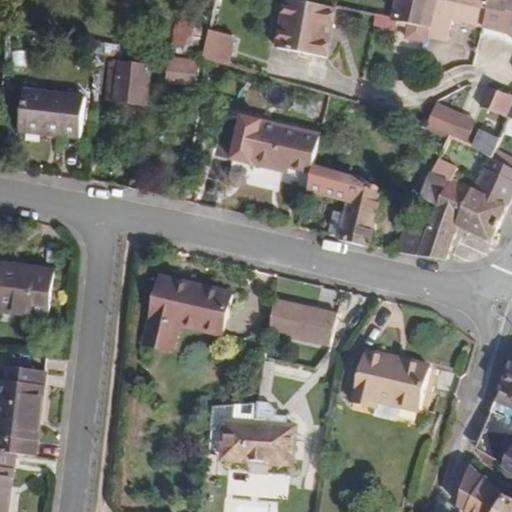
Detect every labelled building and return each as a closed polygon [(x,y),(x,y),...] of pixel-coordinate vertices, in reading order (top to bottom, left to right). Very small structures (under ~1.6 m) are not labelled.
[(228,0),(216,0),(213,24),(223,26),(228,0)] [(328,59),(337,10),(289,0),(279,50),(328,59)] [(511,0),(399,0),(395,21),(376,18),(374,31),(396,35),(399,22),(432,29),(433,23),(454,27),(457,12),(469,14),(471,5),(490,8),(490,9),(489,18),(486,29),(511,35),(511,0)] [(489,18),(490,9),(490,8),(471,5),(469,14),(489,18)] [(189,19),(177,16),(171,48),(201,53),(205,32),(195,30),(196,25),(188,22),(189,19)] [(451,43),(454,27),(433,23),(432,29),(431,39),(451,43)] [(236,36),(211,31),(207,57),(207,59),(229,66),(236,36)] [(104,44),(89,42),(87,51),(104,55),(104,44)] [(136,51),(107,47),(106,55),(127,58),(128,57),(135,57),(136,51)] [(170,57),(167,84),(196,88),(199,61),(170,57)] [(152,64),(111,59),(105,99),(147,106),(152,64)] [(511,95),(491,89),(483,110),(511,119),(505,135),(511,137),(511,95)] [(84,141),(89,99),(28,92),(23,133),(84,141)] [(468,145),(478,123),(455,111),(437,104),(429,127),(452,137),(468,145)] [(314,174),(324,135),(265,121),(254,167),(277,172),(279,166),(293,169),(314,174)] [(464,173),(475,149),(468,145),(452,137),(437,172),(455,180),(447,199),(430,238),(421,259),(443,262),(451,262),(460,229),(495,245),(511,206),(511,158),(498,152),(503,140),(487,133),(479,151),(495,159),(480,188),(478,189),(476,189),(461,181),(458,178),(458,176),(458,175),(460,173),(462,174),(464,173)] [(292,175),(293,169),(279,166),(277,172),(292,175)] [(447,199),(455,180),(437,172),(429,190),(447,199)] [(373,251),(386,197),(355,180),(345,223),(341,242),(373,251)] [(341,242),(345,223),(333,222),(329,239),(341,242)] [(421,259),(430,238),(409,230),(398,255),(421,259)] [(0,310),(49,317),(55,270),(5,264),(0,305),(0,310)] [(223,339),(233,298),(161,280),(145,344),(172,351),(177,328),(223,339)] [(325,284),(320,305),(340,309),(345,289),(325,284)] [(341,316),(276,301),(274,329),(273,334),(334,348),(341,316)] [(426,413),(435,370),(368,355),(357,407),(378,412),(381,413),(383,403),(404,408),(426,413)] [(0,450),(38,455),(48,368),(2,363),(0,386),(0,450)] [(511,371),(478,446),(507,466),(506,469),(511,473),(511,371)] [(381,413),(378,412),(376,419),(400,425),(404,408),(383,403),(381,413)] [(298,467),(300,427),(292,426),(292,418),(279,417),(280,412),(272,405),(259,404),(229,407),(228,434),(226,462),(298,467)] [(220,406),(215,407),(215,424),(214,434),(228,434),(229,407),(220,406)] [(0,511),(10,511),(17,452),(0,450),(0,511)] [(511,511),(511,499),(474,467),(463,505),(473,511),(511,511)]
